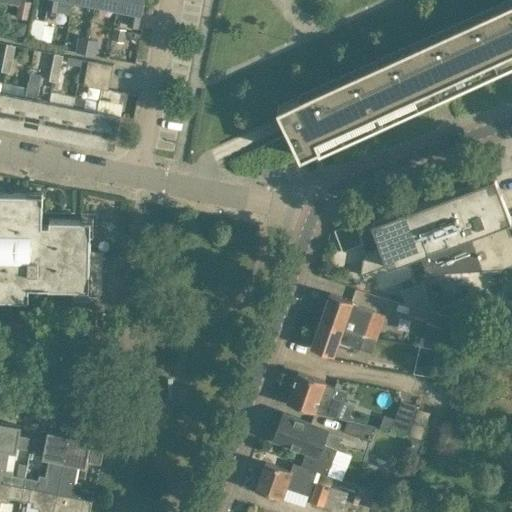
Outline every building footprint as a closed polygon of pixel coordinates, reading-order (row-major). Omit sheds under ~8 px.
[(58,11),(59,5),(71,7),(72,0),(48,0),(47,9),(58,11)] [(131,8),(128,24),(138,26),(143,0),(119,0),(118,6),(131,8)] [(511,0),(508,0),(278,105),(283,115),(283,116),(291,134),(301,154),(309,150),(311,154),(320,150),(511,62),(511,0)] [(33,18),(29,38),(42,41),(46,20),(33,18)] [(26,23),(19,21),(13,25),(12,33),(24,35),(26,23)] [(113,39),(123,41),(126,29),(115,27),(113,39)] [(88,37),(77,35),(74,50),(85,53),(88,37)] [(99,39),(88,37),(85,53),(95,55),(99,39)] [(7,43),(4,56),(13,58),(16,44),(7,43)] [(61,68),(64,54),(55,52),(52,66),(61,68)] [(82,65),(83,58),(68,55),(67,62),(82,65)] [(13,58),(4,56),(2,70),(10,72),(13,58)] [(88,59),(85,71),(111,76),(113,64),(88,59)] [(61,68),(52,66),(49,79),(58,81),(61,68)] [(85,71),(83,84),(109,88),(111,76),(85,71)] [(28,79),(25,95),(26,95),(19,128),(43,132),(50,100),(36,97),(40,81),(28,79)] [(0,123),(19,128),(26,95),(25,95),(2,90),(0,101),(0,123)] [(91,142),(97,109),(99,100),(86,97),(84,107),(73,105),(67,137),(91,142)] [(50,100),(43,132),(67,137),(73,105),(50,100)] [(115,147),(121,114),(97,109),(91,142),(115,147)] [(360,274),(420,251),(428,271),(483,269),(504,268),(507,271),(511,269),(511,231),(511,232),(506,220),(511,218),(495,174),(461,187),(372,221),(381,244),(369,248),(365,248),(360,274)] [(85,219),(81,219),(50,218),(50,223),(42,223),(43,192),(0,191),(0,297),(29,298),(30,285),(49,286),(48,287),(74,287),(74,298),(91,299),(100,290),(101,252),(90,252),(90,232),(85,231),(85,219)] [(404,307),(428,303),(425,281),(401,285),(404,307)] [(321,318),(344,326),(364,333),(373,309),(352,302),(353,300),(330,292),(321,318)] [(333,353),(337,344),(350,349),(351,345),(360,349),(365,334),(364,333),(344,326),(321,318),(311,345),(330,352),(333,353)] [(436,347),(437,347),(443,327),(426,321),(418,344),(419,344),(436,347)] [(446,341),(445,351),(496,361),(498,348),(502,349),(504,340),(462,332),(460,343),(446,341)] [(434,358),(436,347),(419,344),(413,372),(431,375),(434,358)] [(493,373),(496,361),(445,351),(443,360),(456,363),(454,375),(496,383),(497,374),(493,373)] [(314,411),(338,417),(339,417),(345,400),(332,396),(336,387),(326,382),(326,381),(317,377),(298,371),(287,401),(306,408),(314,411)] [(173,396),(173,375),(164,375),(164,396),(173,396)] [(417,404),(402,399),(391,428),(407,433),(417,404)] [(274,437),(302,448),(307,435),(309,436),(309,438),(322,443),(322,442),(327,430),(311,424),(312,423),(284,412),(274,437)] [(348,419),(344,430),(370,440),(375,426),(348,419)] [(0,420),(0,480),(24,485),(25,476),(17,475),(12,474),(13,469),(7,468),(10,449),(16,450),(17,446),(28,448),(30,436),(19,434),(21,424),(0,420)] [(25,476),(24,485),(58,492),(70,434),(48,429),(46,438),(37,437),(35,449),(44,451),(43,455),(50,457),(46,475),(39,474),(38,479),(25,476)] [(421,438),(408,433),(407,433),(407,434),(403,447),(418,452),(423,438),(421,438)] [(94,490),(81,487),(82,483),(75,481),(79,463),(85,464),(86,459),(95,461),(97,449),(89,448),(91,438),(70,434),(58,492),(92,499),(94,490)] [(302,463),(317,470),(326,473),(336,447),(322,442),(322,443),(309,438),(309,436),(307,435),(302,448),(307,450),(302,463)] [(313,479),(316,480),(309,500),(341,510),(347,491),(330,485),(333,476),(326,473),(317,470),(302,463),(293,461),(293,462),(291,469),(285,467),(266,460),(256,488),(275,495),(282,497),(286,486),(308,494),(313,479)] [(17,475),(25,476),(28,463),(19,461),(17,475)] [(0,511),(0,507),(1,500),(8,501),(9,496),(21,499),(24,485),(0,480),(0,511)] [(53,511),(58,492),(24,485),(21,499),(34,501),(33,506),(39,507),(38,511),(53,511)] [(89,511),(92,499),(58,492),(53,511),(75,511),(76,510),(87,511),(89,511)] [(374,497),(371,507),(379,510),(382,500),(374,497)]
